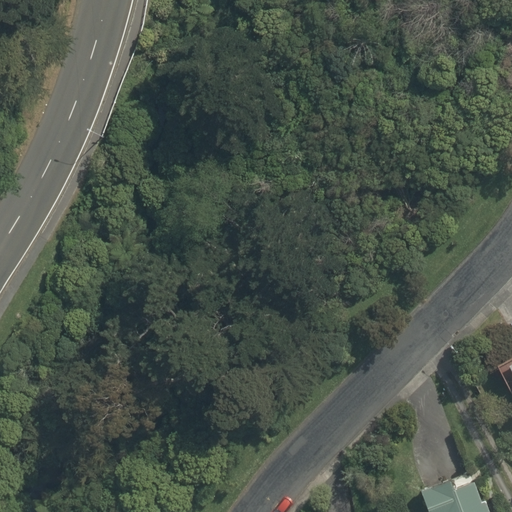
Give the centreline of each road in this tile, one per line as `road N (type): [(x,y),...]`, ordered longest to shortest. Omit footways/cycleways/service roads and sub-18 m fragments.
road 1 (residential): [(261,511),(299,462),(511,243)]
road 2 (secondary): [(0,250),(61,139),(106,0)]
